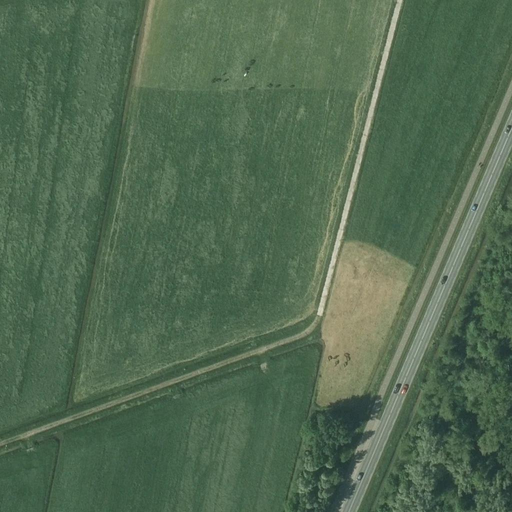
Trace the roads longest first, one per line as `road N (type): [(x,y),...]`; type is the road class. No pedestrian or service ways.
road 1 (track): [(398,0),(318,324),(0,446)]
road 2 (primary): [(348,511),(511,121)]
